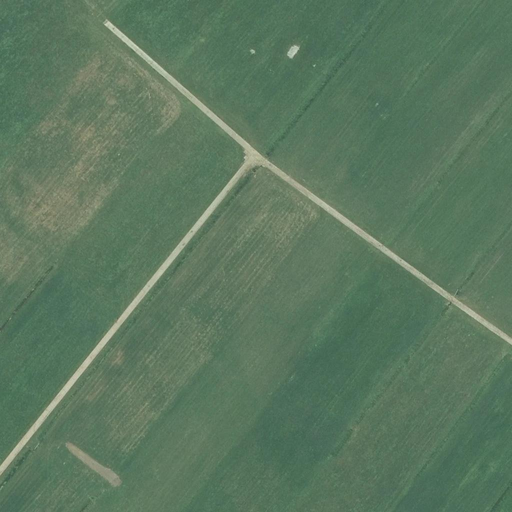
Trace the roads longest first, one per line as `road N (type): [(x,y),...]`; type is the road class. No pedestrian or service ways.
road 1 (track): [(511,342),(253,156),(105,20)]
road 2 (track): [(253,156),(0,471)]
